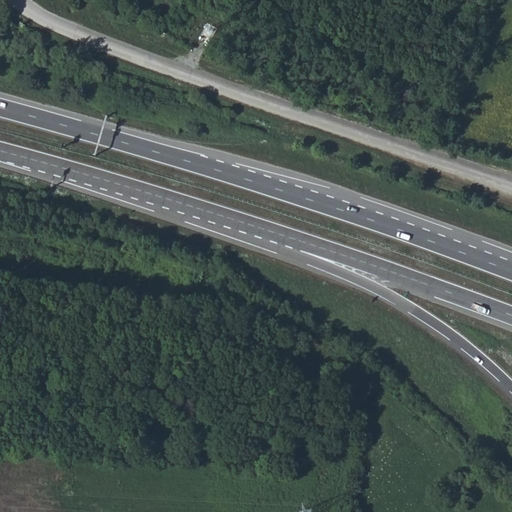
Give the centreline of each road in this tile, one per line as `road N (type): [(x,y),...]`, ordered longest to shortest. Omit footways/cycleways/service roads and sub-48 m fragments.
road 1 (trunk): [(511,272),(273,187),(0,107)]
road 2 (residential): [(511,184),(142,61),(41,18),(21,0)]
road 3 (trunk): [(0,150),(297,240)]
road 4 (trunk): [(297,240),(323,264),(416,310),(511,392)]
road 5 (trunk): [(297,240),(511,315)]
